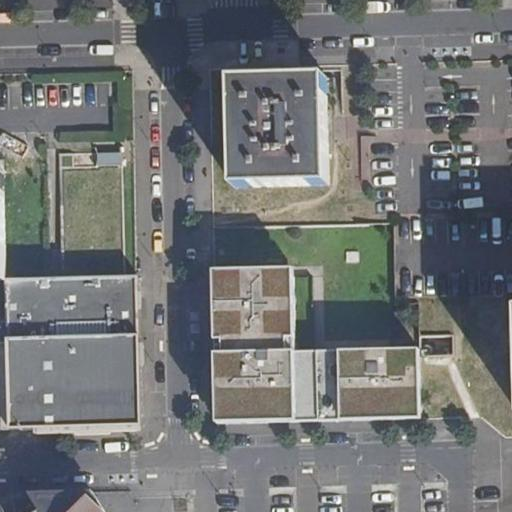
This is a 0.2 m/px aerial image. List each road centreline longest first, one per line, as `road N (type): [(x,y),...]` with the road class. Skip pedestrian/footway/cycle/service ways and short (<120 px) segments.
road 1 (residential): [(0,467),(183,461),(170,32)]
road 2 (unclassified): [(234,31),(511,23)]
road 3 (residential): [(128,34),(0,37)]
